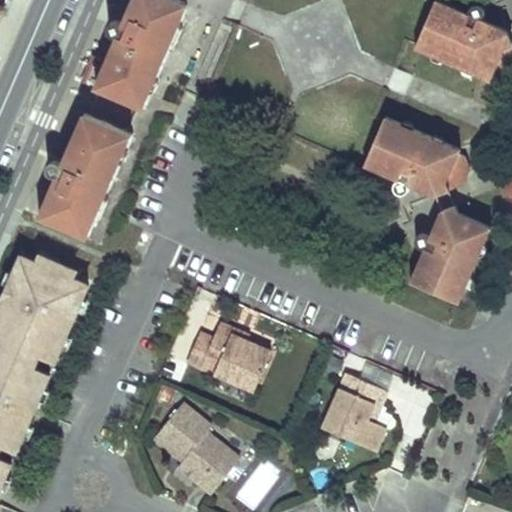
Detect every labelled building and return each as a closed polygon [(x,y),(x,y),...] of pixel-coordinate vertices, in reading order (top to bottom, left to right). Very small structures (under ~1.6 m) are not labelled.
[(190,5),(178,0),(134,0),(124,24),(122,22),(120,21),(116,21),(114,21),(112,22),(110,25),(109,27),(109,30),(109,31),(111,34),(113,36),(115,37),(118,37),(103,73),(97,87),(144,109),(171,47),(176,47),(184,28),(181,24),(190,5)] [(273,0),(312,12),(315,0),(273,0)] [(413,0),(400,0),(389,22),(369,12),(352,43),(394,65),(424,6),(413,0)] [(470,14),(471,15),(437,0),(415,49),(432,56),(432,60),(441,64),(444,61),(491,81),(494,76),(501,80),(511,74),(511,73),(511,42),(507,31),(482,20),(483,19),(485,16),(486,14),(486,12),(486,11),(485,9),(482,6),(480,5),(476,5),(474,6),(473,7),(471,8),(471,10),(470,14)] [(16,8),(0,1),(0,20),(8,24),(16,8)] [(0,43),(8,24),(0,20),(0,43)] [(40,217),(88,239),(97,218),(102,218),(110,201),(107,196),(134,135),(86,112),(80,125),(67,156),(63,165),(62,163),(61,162),(57,161),(53,162),(50,165),(49,169),(49,171),(51,174),(54,176),(56,177),(58,177),(49,196),(40,217)] [(446,193),(461,155),(462,151),(416,131),(415,126),(406,122),(403,125),(386,118),(366,166),(398,180),(396,182),(395,184),(395,189),(396,191),(399,194),(402,194),(403,194),(404,194),(407,193),(409,191),(411,189),(411,186),(436,197),(446,193)] [(461,155),(446,193),(464,185),(471,169),(467,157),(461,155)] [(441,212),(430,238),(429,236),(428,235),(426,234),(424,234),(422,234),(419,236),(417,237),(417,239),(416,241),(416,243),(417,245),(418,246),(421,249),(423,249),(425,249),(411,283),(461,304),(481,255),(486,254),(489,246),(487,241),(493,228),(460,214),(457,207),(441,212)] [(38,262),(23,256),(7,293),(0,308),(0,338),(4,340),(0,347),(0,488),(11,464),(0,458),(0,442),(17,450),(50,373),(33,366),(38,355),(55,362),(88,284),(72,277),(75,269),(42,255),(38,262)] [(200,332),(188,361),(255,391),(272,351),(247,340),(233,334),(236,327),(220,320),(213,337),(200,332)] [(233,334),(247,340),(250,334),(236,327),(233,334)] [(388,392),(347,374),(323,428),(376,451),(387,428),(374,423),(367,420),(374,404),(381,407),(388,392)] [(374,423),(381,407),(374,404),(367,420),(374,423)] [(207,432),(210,428),(183,405),(154,440),(181,463),(175,470),(207,496),(239,459),(207,432)]
